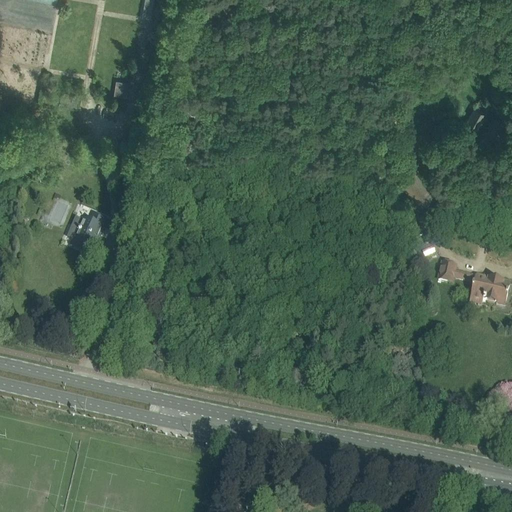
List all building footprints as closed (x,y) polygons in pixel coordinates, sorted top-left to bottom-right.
[(142,16),(142,17),(150,18),(153,0),(145,0),(142,16)] [(129,82),(116,80),(114,94),(127,96),(129,82)] [(156,86),(149,85),(144,121),(150,122),(156,86)] [(399,142),(403,156),(432,147),(428,133),(399,142)] [(435,195),(408,160),(392,173),(418,208),(435,195)] [(75,247),(77,242),(92,249),(96,241),(98,242),(101,234),(100,234),(102,228),(104,229),(107,221),(93,216),(90,224),(84,221),(80,231),(79,231),(79,233),(81,234),(77,242),(69,239),(67,244),(75,247)] [(453,279),(471,283),(473,284),(472,288),(473,289),(470,303),(482,305),(483,302),(505,306),(510,285),(454,272),(455,267),(442,264),(438,281),(451,285),(453,279)]
